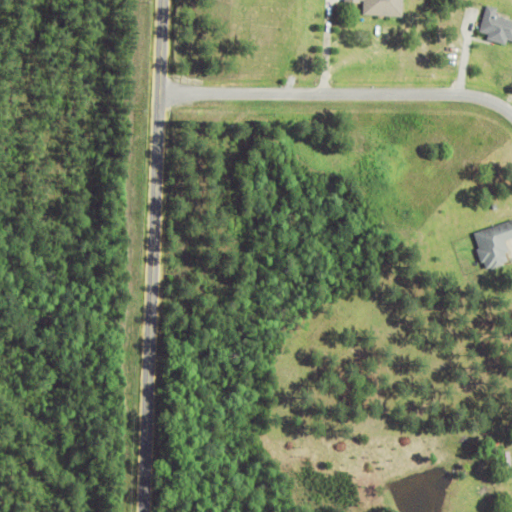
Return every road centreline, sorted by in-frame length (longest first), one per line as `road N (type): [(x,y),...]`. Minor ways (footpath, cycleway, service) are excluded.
road 1 (tertiary): [(147,511),(165,0)]
road 2 (residential): [(511,112),(459,93),(164,93)]
